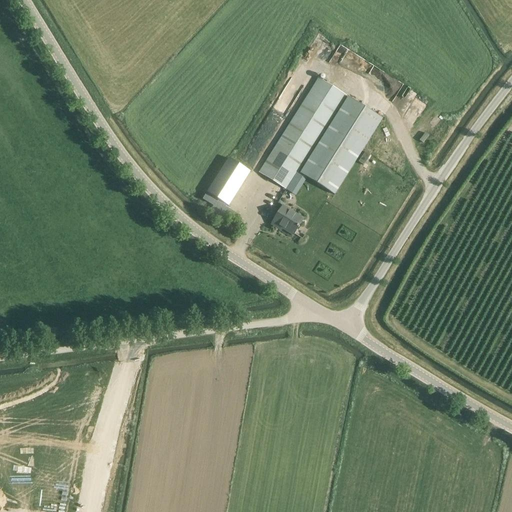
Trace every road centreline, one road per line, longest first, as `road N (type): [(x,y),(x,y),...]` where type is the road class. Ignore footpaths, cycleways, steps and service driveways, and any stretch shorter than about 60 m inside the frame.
road 1 (unclassified): [(307,311),(183,219),(128,160),(29,0)]
road 2 (unclassified): [(0,362),(267,325),(307,311)]
road 3 (unclassified): [(345,326),(511,79)]
road 4 (unclassified): [(511,427),(345,326)]
